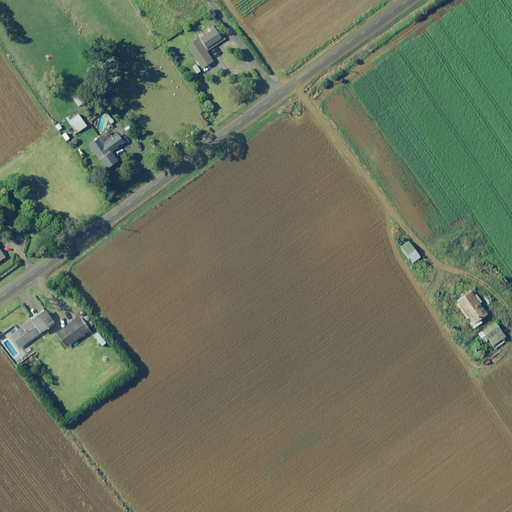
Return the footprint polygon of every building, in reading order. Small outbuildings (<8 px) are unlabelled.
[(222,38),(216,28),(201,39),(207,48),(222,38)] [(213,61),(198,39),(188,46),(202,68),(213,61)] [(204,77),(202,73),(195,77),(197,81),(204,77)] [(87,125),(79,114),(69,121),(77,133),(87,125)] [(105,137),(102,138),(101,136),(89,145),(106,169),(118,161),(112,152),(125,143),(118,133),(113,137),(109,131),(103,135),(105,137)] [(421,257),(409,241),(401,247),(413,263),(421,257)] [(461,298),(457,301),(459,304),(457,305),(467,319),(469,317),(472,322),(470,323),(474,328),(482,323),(480,319),(488,314),(480,303),(482,302),(477,294),(474,295),(472,291),(469,293),(466,289),(459,294),(461,298)] [(45,309),(16,329),(26,344),(56,324),(45,309)] [(90,330),(80,316),(56,333),(66,347),(90,330)] [(507,338),(496,323),(479,335),(484,342),(489,339),(494,347),(507,338)]
